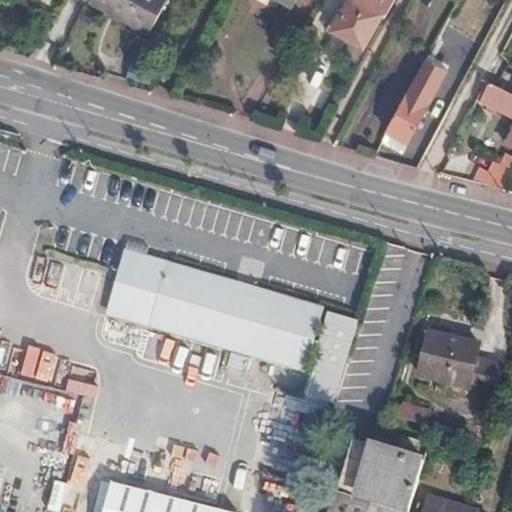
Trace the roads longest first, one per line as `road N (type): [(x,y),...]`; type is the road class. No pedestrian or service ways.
road 1 (secondary): [(0,87),(410,202)]
road 2 (residential): [(511,18),(410,202)]
